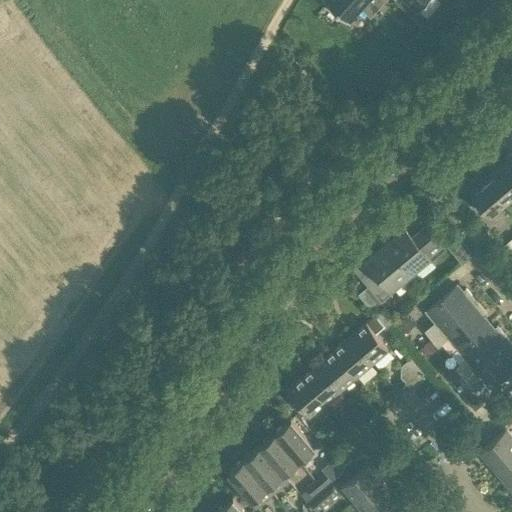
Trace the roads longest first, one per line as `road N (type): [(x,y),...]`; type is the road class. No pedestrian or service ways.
road 1 (tertiary): [(118,511),(194,384),(276,272),(419,125),(511,49)]
road 2 (track): [(0,464),(150,250),(275,18)]
road 3 (residential): [(483,511),(452,462),(511,403)]
